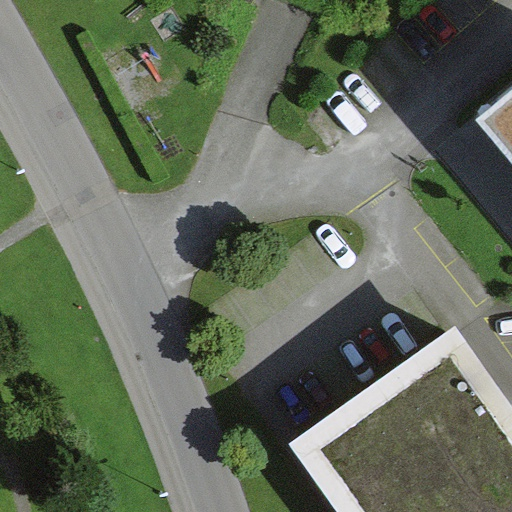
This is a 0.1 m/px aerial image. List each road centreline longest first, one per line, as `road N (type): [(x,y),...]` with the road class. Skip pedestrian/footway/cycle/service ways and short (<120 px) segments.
road 1 (residential): [(104,258),(350,160),(511,18)]
road 2 (residential): [(211,511),(104,258)]
road 3 (residential): [(104,258),(0,72)]
